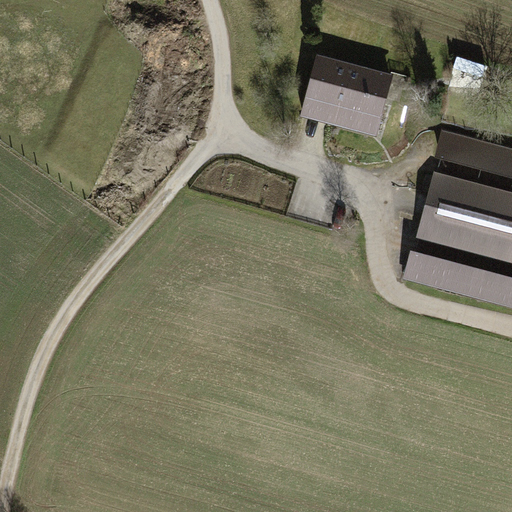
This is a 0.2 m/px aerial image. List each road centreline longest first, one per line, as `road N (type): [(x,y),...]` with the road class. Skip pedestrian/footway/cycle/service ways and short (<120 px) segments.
road 1 (track): [(222,119),(165,205),(100,270),(50,342),(19,429),(3,511)]
road 2 (unknown): [(222,119),(376,189)]
road 3 (track): [(207,0),(221,39),(222,119)]
